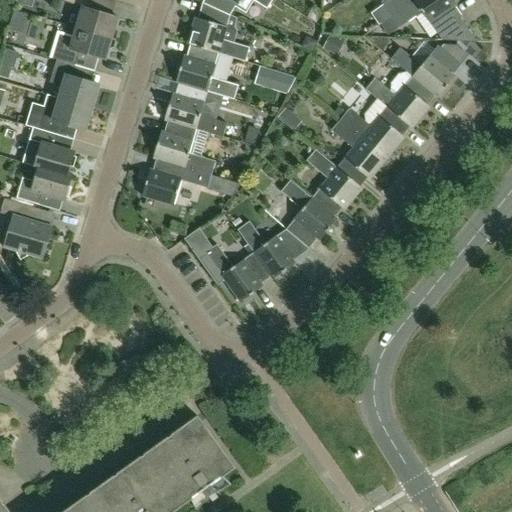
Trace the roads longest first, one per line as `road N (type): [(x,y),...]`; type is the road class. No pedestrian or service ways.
road 1 (residential): [(92,239),(143,253),(219,353),(249,352),(317,302),(500,78),(509,27),(498,0)]
road 2 (tertiary): [(433,511),(380,423),(371,400),(374,367),(511,188)]
road 3 (residential): [(92,239),(161,0)]
road 4 (residential): [(0,349),(67,301),(92,239)]
